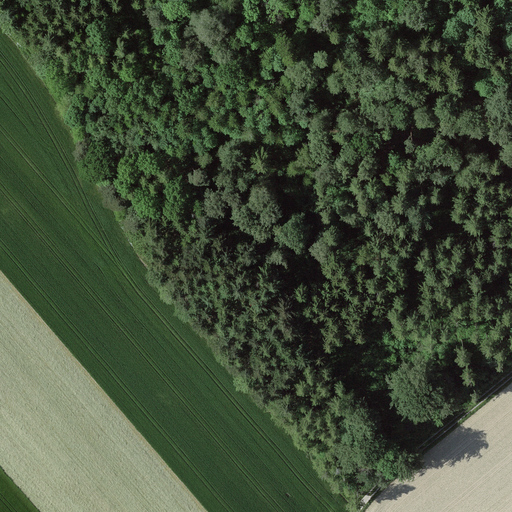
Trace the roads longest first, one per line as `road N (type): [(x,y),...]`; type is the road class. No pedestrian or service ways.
road 1 (track): [(511,374),(355,511)]
road 2 (track): [(422,0),(511,165)]
